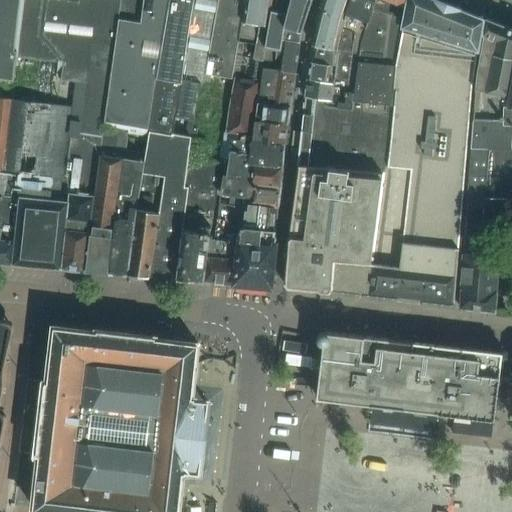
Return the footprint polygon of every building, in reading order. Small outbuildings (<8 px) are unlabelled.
[(0,0),(0,78),(13,80),(14,76),(16,56),(17,50),(15,50),(19,9),(20,8),(20,0),(0,0)] [(120,0),(23,0),(18,49),(17,56),(63,62),(60,80),(76,81),(85,82),(84,95),(80,132),(102,135),(105,118),(118,14),(120,0)] [(141,0),(139,18),(118,14),(105,118),(149,126),(154,93),(156,76),(160,56),(169,0),(141,0)] [(120,0),(118,14),(139,18),(141,0),(120,0)] [(149,126),(149,129),(173,133),(175,118),(188,120),(194,121),(195,121),(201,83),(181,80),(194,0),(169,0),(160,56),(156,76),(154,93),(149,126)] [(218,0),(194,0),(181,80),(201,83),(203,83),(205,74),(218,0)] [(218,0),(205,74),(233,79),(234,77),(236,61),(243,22),(245,0),(218,0)] [(255,59),(254,79),(261,79),(263,67),(269,25),(273,0),(245,0),(243,22),(236,61),(234,77),(239,77),(244,41),(256,44),(253,59),(255,59)] [(273,0),(269,25),(263,67),(278,70),(284,38),(286,27),(292,0),(273,0)] [(292,28),(302,31),(311,0),(292,0),(286,27),(292,28)] [(305,101),(301,130),(311,131),(390,140),(394,105),(396,91),(394,91),(393,91),(408,0),(375,0),(366,26),(364,28),(359,44),(352,100),(351,111),(329,108),(330,105),(315,103),(305,101)] [(305,96),(305,101),(315,103),(330,105),(329,108),(351,111),(352,100),(359,44),(364,28),(366,26),(375,0),(349,0),(339,34),(335,55),(334,65),(332,80),(330,100),(315,98),(305,96)] [(313,45),(310,61),(334,65),(335,55),(339,34),(349,0),(323,0),(323,1),(318,20),(313,45)] [(383,172),(371,263),(335,259),(332,291),(360,295),(398,299),(454,306),(462,228),(475,67),(477,54),(484,19),(483,18),(483,17),(440,0),(409,0),(404,32),(394,91),(396,91),(387,165),(384,165),(383,172)] [(475,104),(473,119),(501,121),(503,111),(507,112),(508,107),(506,106),(511,75),(511,28),(487,19),(487,21),(477,75),(475,104)] [(284,38),(278,70),(295,72),(300,42),(302,31),(292,28),(286,27),(284,38)] [(334,65),(310,61),(308,76),(332,80),(334,65)] [(261,79),(258,102),(280,105),(290,106),(295,72),(278,70),(263,67),(261,79)] [(332,80),(308,76),(305,96),(315,98),(330,100),(332,80)] [(239,77),(234,77),(233,79),(225,132),(241,134),(252,136),(254,119),(256,111),(257,102),(258,102),(261,79),(254,79),(239,77)] [(76,81),(74,94),(84,95),(85,82),(76,81)] [(473,119),(467,202),(487,204),(488,200),(511,200),(511,84),(508,107),(507,112),(503,111),(501,121),(473,119)] [(256,111),(254,119),(261,120),(278,122),(288,123),(288,122),(290,106),(280,105),(258,102),(257,102),(256,111)] [(254,119),(252,136),(252,141),(274,143),(284,145),(288,123),(278,122),(261,120),(254,119)] [(188,120),(186,129),(191,136),(196,137),(197,128),(193,128),(194,121),(188,120)] [(149,276),(170,278),(177,278),(178,268),(188,187),(192,158),(193,158),(196,137),(191,136),(173,133),(149,129),(147,140),(144,162),(143,173),(164,176),(150,266),(149,276)] [(102,135),(76,132),(70,131),(65,176),(68,176),(66,194),(68,194),(68,200),(61,268),(86,270),(87,260),(90,231),(100,154),(102,135)] [(311,131),(308,165),(383,172),(384,165),(387,165),(390,140),(311,131)] [(273,164),(282,165),(284,145),(274,143),(252,141),(252,136),(241,134),(240,139),(229,138),(227,153),(250,156),(249,162),(273,164)] [(229,198),(244,200),(244,197),(250,198),(251,184),(270,185),(280,186),(283,165),(282,165),(273,164),(249,162),(250,156),(227,153),(226,159),(221,194),(222,194),(221,196),(229,198)] [(123,158),(100,154),(90,231),(87,260),(86,270),(108,272),(109,262),(112,236),(113,236),(123,158)] [(129,274),(143,173),(144,162),(123,158),(113,236),(112,236),(109,262),(108,272),(129,274)] [(210,230),(211,226),(212,226),(220,162),(193,158),(192,158),(188,187),(178,268),(177,278),(178,278),(177,278),(195,280),(204,280),(205,280),(205,270),(207,255),(208,249),(209,242),(211,233),(210,232),(210,230)] [(331,292),(331,291),(332,291),(335,259),(371,263),(383,172),(308,165),(298,164),(293,204),(290,237),(288,238),(290,240),(288,259),(286,261),(288,263),(286,282),(284,284),(288,288),(290,286),(302,288),(304,289),(306,288),(318,289),(320,291),(322,289),(328,289),(329,291),(331,292)] [(143,173),(129,274),(149,276),(150,266),(164,176),(143,173)] [(251,184),(250,198),(249,203),(268,205),(278,207),(280,186),(270,185),(251,184)] [(0,236),(14,238),(19,195),(0,193),(0,236)] [(12,263),(61,268),(68,200),(19,195),(12,263)] [(243,207),(243,202),(244,200),(229,198),(228,205),(243,207)] [(243,202),(243,207),(242,217),(241,227),(276,230),(278,207),(268,205),(249,203),(243,202)] [(461,297),(460,307),(495,311),(497,301),(500,255),(501,223),(486,222),(487,204),(467,202),(465,223),(468,223),(464,252),(461,297)] [(241,227),(242,217),(237,216),(236,226),(228,225),(228,220),(217,218),(213,243),(233,245),(233,247),(239,248),(238,258),(237,273),(236,283),(270,286),(276,230),(241,227)] [(0,261),(11,263),(14,238),(0,236),(0,261)] [(205,280),(204,281),(205,281),(209,281),(234,283),(236,283),(237,273),(238,258),(239,248),(233,247),(233,245),(213,243),(209,242),(208,249),(207,255),(205,270),(205,280)] [(39,454),(37,476),(35,492),(33,509),(53,511),(179,511),(182,484),(184,472),(186,472),(186,471),(201,473),(205,436),(209,400),(194,398),(192,398),(194,385),(198,342),(156,337),(156,336),(97,329),(97,330),(54,325),(48,379),(38,378),(27,377),(27,379),(27,380),(19,443),(18,450),(18,452),(30,453),(39,454)] [(317,397),(356,402),(369,404),(441,412),(441,413),(454,414),(494,419),(502,352),(463,348),(413,341),(413,342),(390,339),(325,331),(325,333),(317,397)]
